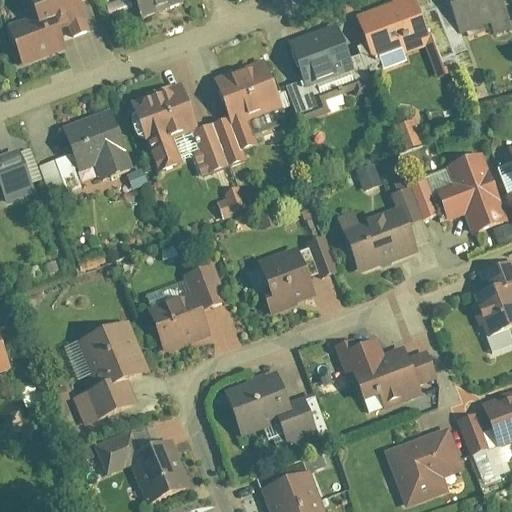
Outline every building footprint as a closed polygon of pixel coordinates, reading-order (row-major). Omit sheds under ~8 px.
[(4,29),(20,69),(66,51),(58,32),(68,28),(72,40),(92,32),(79,0),(28,0),(35,17),(4,29)] [(137,0),(144,19),(184,3),(182,0),(137,0)] [(376,67),(434,44),(417,0),(399,0),(356,17),(367,44),(376,67)] [(462,35),(448,0),(417,0),(434,44),(446,75),(473,65),(462,35)] [(448,0),(462,35),(510,17),(503,0),(448,0)] [(309,94),(355,76),(350,60),(336,25),(289,43),(304,81),(309,94)] [(376,67),(367,44),(357,48),(360,56),(369,79),(379,75),(376,67)] [(369,79),(360,56),(350,60),(355,76),(361,90),(371,86),(369,79)] [(249,122),(283,109),(278,96),(264,61),(213,81),(228,119),(241,153),(259,146),(249,122)] [(309,94),(304,81),(287,88),(288,92),(294,107),(300,120),(317,114),(309,94)] [(180,83),(130,103),(158,174),(182,165),(173,140),(193,132),(198,130),(180,83)] [(294,107),(288,92),(278,96),(283,109),(284,111),(294,107)] [(134,171),(109,111),(60,131),(70,156),(78,175),(94,169),(100,184),(134,171)] [(241,153),(228,119),(213,124),(230,168),(245,162),(241,153)] [(396,128),(406,153),(427,144),(417,120),(396,128)] [(213,124),(198,130),(193,132),(201,153),(194,155),(203,179),(230,168),(213,124)] [(36,195),(19,154),(0,162),(0,182),(4,192),(9,205),(36,195)] [(454,187),(438,194),(449,224),(466,217),(473,237),(510,223),(483,155),(447,169),(454,187)] [(78,175),(70,156),(39,168),(53,202),(84,189),(78,175)] [(365,193),(382,186),(374,166),(357,173),(365,193)] [(132,191),(148,185),(143,171),(126,177),(132,191)] [(427,183),(410,189),(422,219),(424,222),(440,216),(427,183)] [(225,221),(248,212),(239,189),(225,195),(227,200),(218,203),(225,221)] [(399,209),(406,225),(422,219),(410,189),(394,196),(399,209)] [(342,231),(360,275),(417,253),(406,225),(399,209),(342,231)] [(308,246),(310,250),(320,275),(322,280),(339,273),(326,239),(308,246)] [(258,262),(278,313),(318,298),(310,279),(300,254),(298,247),(258,262)] [(310,250),(300,254),(310,279),(320,275),(310,250)] [(511,264),(483,276),(490,294),(511,284),(511,264)] [(193,296),(200,313),(230,301),(215,265),(186,277),(193,296)] [(473,300),(488,337),(511,328),(511,284),(490,294),(473,300)] [(147,314),(163,355),(210,337),(200,313),(193,296),(147,314)] [(127,383),(151,373),(130,322),(78,344),(97,390),(98,395),(127,383)] [(368,417),(424,396),(421,388),(410,359),(405,346),(384,354),(379,342),(360,349),(357,340),(334,349),(344,376),(351,374),(368,417)] [(0,376),(12,372),(0,342),(0,376)] [(410,359),(421,388),(438,382),(427,352),(410,359)] [(225,393),(242,437),(278,423),(293,417),(288,405),(276,373),(225,393)] [(138,409),(127,383),(98,395),(97,390),(73,399),(86,430),(138,409)] [(499,451),(511,446),(511,393),(481,405),(484,413),(499,451)] [(305,398),(288,405),(293,417),(278,423),(287,447),(319,435),(305,398)] [(474,461),(499,451),(484,413),(459,423),(474,461)] [(449,429),(385,453),(407,510),(449,495),(443,480),(465,471),(449,429)] [(128,460),(141,454),(133,436),(95,451),(106,478),(131,468),(128,460)] [(131,468),(146,506),(193,487),(174,441),(141,454),(128,460),(131,468)] [(258,479),(263,492),(308,474),(303,461),(258,479)] [(263,492),(270,511),(292,511),(320,501),(310,474),(308,474),(263,492)] [(292,511),(324,511),(320,501),(292,511)]
